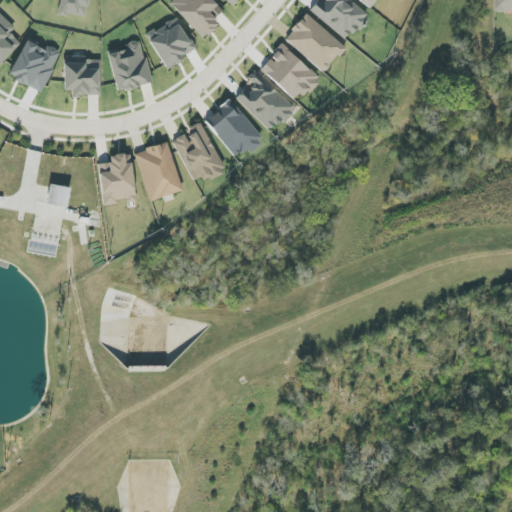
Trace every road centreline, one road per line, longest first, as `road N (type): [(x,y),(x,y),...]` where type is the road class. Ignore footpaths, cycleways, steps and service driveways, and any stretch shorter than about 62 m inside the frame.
road 1 (residential): [(0,105),(67,127),(145,117),(209,76),(275,0)]
road 2 (track): [(511,259),(389,304),(302,348)]
